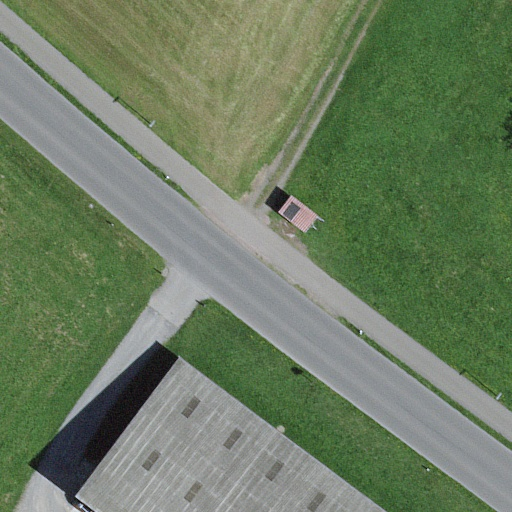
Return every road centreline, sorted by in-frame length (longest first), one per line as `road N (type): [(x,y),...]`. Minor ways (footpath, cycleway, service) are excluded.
road 1 (tertiary): [(0,79),(207,261),(511,488)]
road 2 (track): [(207,261),(244,228),(267,192),(372,0)]
